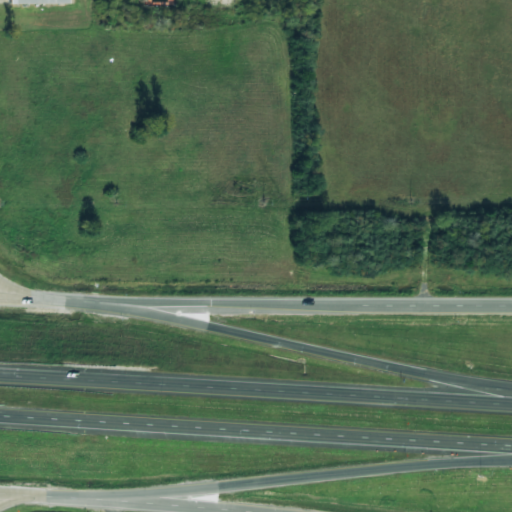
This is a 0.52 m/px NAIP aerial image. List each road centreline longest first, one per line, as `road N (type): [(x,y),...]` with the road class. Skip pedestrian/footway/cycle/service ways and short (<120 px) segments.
road 1 (motorway): [(511,404),(0,377)]
road 2 (motorway): [(0,420),(511,447)]
road 3 (tertiary): [(102,499),(179,511),(274,311),(78,303)]
road 4 (motorway): [(511,391),(78,303)]
road 5 (motorway): [(102,499),(511,462)]
